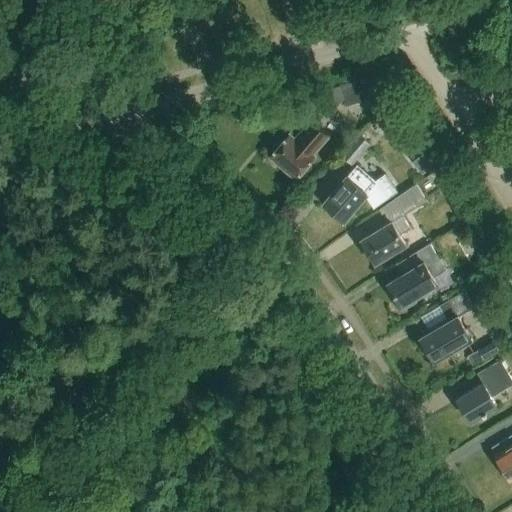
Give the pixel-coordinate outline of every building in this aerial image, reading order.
[(339,85),(346,105),(377,95),(370,74),(339,85)] [(392,104),(385,112),(395,122),(400,117),(403,114),(392,104)] [(314,154),(330,136),(311,120),(296,138),(290,133),(270,156),(296,179),(316,156),(314,154)] [(340,155),(353,165),(370,143),(358,133),(340,155)] [(344,220),(365,196),(374,208),(398,191),(386,173),(373,182),(356,167),(348,176),(347,176),(324,203),(344,220)] [(375,263),(406,244),(401,235),(411,228),(403,216),(427,201),(418,186),(384,207),(392,221),(362,240),(375,263)] [(434,277),(446,269),(431,243),(409,257),(415,267),(388,283),(402,306),(438,284),(434,277)] [(459,316),(474,307),(464,291),(440,305),(450,321),(421,338),(435,361),(473,338),(459,316)] [(494,340),(468,356),(474,366),(500,350),(494,340)] [(493,396),(505,389),(511,384),(511,378),(501,360),(481,371),(487,382),(485,383),(484,383),(458,399),(471,421),(498,405),(493,396)] [(511,435),(491,448),(505,470),(503,472),(508,480),(510,479),(511,481),(511,435)]
